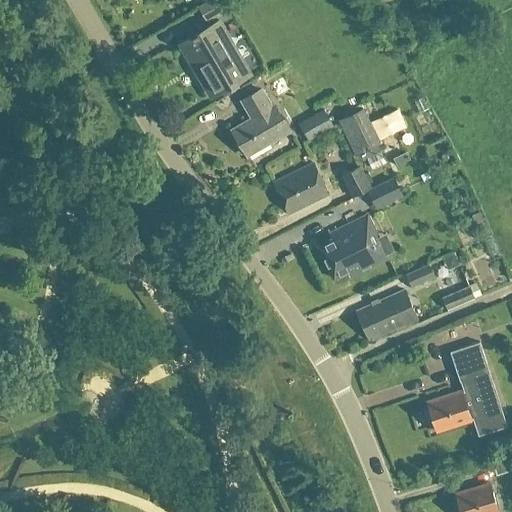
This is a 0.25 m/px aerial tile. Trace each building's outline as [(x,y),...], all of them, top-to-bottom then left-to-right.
[(192,37),(181,44),(211,94),(221,88),(225,93),(237,85),(234,80),(247,73),(218,23),(230,16),(224,6),(226,5),(223,0),(207,0),(198,6),(210,26),(197,34),(196,32),(190,35),(192,37)] [(274,98),(291,89),(285,77),(268,87),(274,98)] [(288,132),(273,105),(269,107),(260,91),(240,102),(246,112),(248,110),(252,118),(231,130),(245,154),(268,140),(270,142),(288,132)] [(333,126),(323,110),(299,124),(309,141),(333,126)] [(374,146),(358,112),(339,121),(355,155),(374,146)] [(374,146),(355,155),(361,168),(369,164),(366,158),(380,151),(377,145),(374,146)] [(294,150),(261,164),(267,176),(299,161),(294,150)] [(380,151),(366,158),(369,164),(372,170),(386,163),(380,151)] [(329,196),(314,164),(273,184),(288,215),(329,196)] [(371,188),(359,167),(342,176),(353,197),(371,188)] [(402,196),(394,179),(368,192),(375,206),(390,199),(391,201),(402,196)] [(384,260),(374,239),(378,237),(367,215),(337,230),(340,235),(317,247),(334,279),(347,272),(350,277),(388,258),(387,255),(386,255),(388,258),(384,260)] [(307,222),(248,247),(255,263),(313,238),(307,222)] [(476,258),(491,256),(489,243),(475,244),(476,258)] [(433,277),(428,265),(406,275),(411,287),(433,277)] [(477,284),(456,293),(442,298),(447,310),(481,295),(477,284)] [(405,290),(389,297),(356,312),(369,341),(418,319),(405,290)] [(449,352),(463,392),(427,403),(437,432),(471,422),(473,421),(473,423),(503,413),(479,342),(449,352)] [(511,470),(509,458),(494,463),(497,474),(511,470)] [(497,511),(490,485),(455,494),(460,511),(497,511)]
